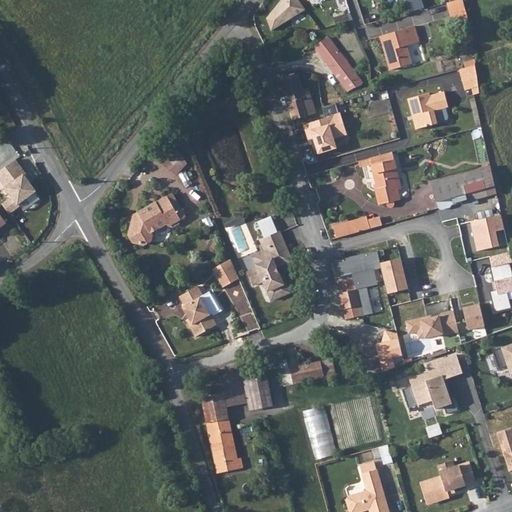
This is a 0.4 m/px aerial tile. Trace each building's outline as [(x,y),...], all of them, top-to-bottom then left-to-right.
[(307,10),(300,0),(282,0),(268,18),(272,31),(307,10)] [(468,19),(463,0),(458,0),(447,3),(452,22),(461,20),(468,19)] [(347,20),(344,11),(335,14),(337,22),(333,24),(331,19),(324,22),(329,34),(334,32),(352,27),(350,19),(347,20)] [(467,43),(474,41),(468,19),(461,20),(467,43)] [(415,26),(380,36),(385,53),(387,52),(392,69),(413,64),(407,46),(420,42),(415,26)] [(360,85),(362,82),(329,38),(315,46),(348,92),(353,89),(360,85)] [(477,78),(475,66),(460,70),(463,82),(477,78)] [(281,80),(294,120),(307,116),(304,106),(313,103),(308,89),(303,90),(298,75),(281,80)] [(448,106),(444,91),(430,95),(429,93),(408,99),(416,129),(438,123),(437,122),(434,110),(446,107),(448,106)] [(316,113),(313,103),(304,106),(307,116),(316,113)] [(328,117),(305,125),(310,139),(316,137),(321,154),(341,148),(338,139),(350,136),(342,112),(340,113),(337,104),(325,108),(328,117)] [(446,107),(434,110),(437,122),(447,119),(449,117),(446,107)] [(164,133),(167,135),(174,142),(178,139),(171,126),(164,133)] [(150,154),(160,163),(177,145),(174,142),(167,135),(150,154)] [(183,157),(178,150),(174,154),(178,160),(183,157)] [(396,169),(393,153),(370,158),(377,188),(375,189),(379,205),(387,203),(387,206),(389,208),(391,208),(393,207),(394,206),(395,204),(394,202),(399,200),(397,189),(392,169),(396,169)] [(172,165),(178,160),(174,154),(167,159),(172,165)] [(188,164),(183,158),(172,166),(177,172),(188,164)] [(0,182),(11,199),(2,205),(10,216),(38,195),(24,176),(26,175),(17,161),(0,172),(0,182)] [(468,194),(470,201),(496,194),(490,167),(432,183),(437,202),(468,194)] [(400,188),(396,169),(392,169),(397,189),(400,188)] [(193,184),(186,170),(179,174),(186,188),(193,184)] [(179,223),(180,219),(185,216),(172,194),(157,203),(135,215),(129,235),(133,242),(144,245),(151,241),(152,235),(151,232),(167,223),(169,226),(172,227),(179,223)] [(242,215),(224,223),(227,228),(244,220),(242,215)] [(505,215),(473,223),(480,251),(507,244),(504,231),(509,230),(505,215)] [(271,216),(257,222),(264,238),(267,237),(278,232),(271,216)] [(362,218),(333,226),(337,238),(366,230),(363,222),(362,218)] [(363,222),(366,230),(378,227),(375,218),(363,222)] [(278,232),(267,237),(272,248),(269,249),(270,250),(265,251),(253,257),(258,268),(247,273),(253,285),(263,281),(272,300),(290,293),(283,277),(281,278),(279,278),(278,274),(279,273),(277,267),(292,261),(280,232),(278,232)] [(267,237),(264,238),(260,240),(265,251),(270,250),(269,249),(272,248),(267,237)] [(370,253),(333,261),(337,278),(353,274),(374,269),(370,253)] [(231,259),(213,269),(223,287),(239,279),(231,259)] [(509,265),(493,269),(497,289),(488,291),(494,314),(511,310),(511,301),(510,293),(511,292),(511,276),(511,277),(509,265)] [(377,285),(374,269),(353,274),(354,278),(356,290),(377,285)] [(197,285),(179,296),(184,305),(182,306),(189,318),(192,324),(190,328),(195,336),(216,324),(210,313),(200,297),(203,295),(197,285)] [(363,321),(356,290),(340,293),(347,325),(363,321)] [(235,297),(242,316),(249,313),(242,294),(235,297)] [(478,302),(461,306),(466,328),(483,324),(478,302)] [(442,335),(457,331),(452,309),(404,320),(408,334),(416,332),(417,338),(441,332),(442,335)] [(360,340),(367,338),(366,332),(358,334),(360,340)] [(511,345),(504,348),(503,346),(493,350),(499,369),(509,365),(511,373),(511,345)] [(294,384),(324,377),(321,361),(300,366),(296,348),(284,350),(286,357),(281,359),(281,361),(286,360),(288,369),(290,368),(294,384)] [(447,414),(458,410),(454,398),(451,399),(444,380),(447,379),(463,373),(457,355),(427,365),(429,372),(430,375),(421,378),(420,376),(410,379),(412,386),(402,390),(407,404),(417,401),(419,405),(433,400),(436,409),(444,407),(447,414)] [(332,359),(321,361),(324,377),(325,379),(336,377),(332,359)] [(290,368),(288,369),(286,360),(281,361),(279,361),(284,386),(294,384),(290,368)] [(265,368),(242,372),(247,402),(249,410),(272,405),(265,368)] [(247,402),(242,372),(222,376),(228,406),(247,402)] [(207,423),(228,418),(226,406),(228,406),(222,376),(219,376),(219,373),(198,377),(207,423)] [(447,379),(444,380),(451,399),(454,398),(447,379)] [(417,401),(407,404),(410,412),(434,403),(433,400),(419,405),(417,401)] [(318,459),(334,455),(331,445),(336,444),(327,406),(306,411),(318,459)] [(237,459),(228,418),(207,423),(218,473),(242,468),(240,458),(237,459)] [(511,428),(497,433),(509,471),(511,470),(511,428)] [(388,444),(379,447),(384,464),(393,461),(388,444)] [(442,476),(421,483),(426,500),(437,496),(438,501),(449,498),(447,491),(475,482),(469,462),(454,467),(452,461),(438,466),(442,476)] [(346,499),(350,511),(349,511),(358,511),(362,511),(364,509),(369,507),(370,511),(389,511),(377,469),(362,473),(367,491),(348,496),(346,499)]
